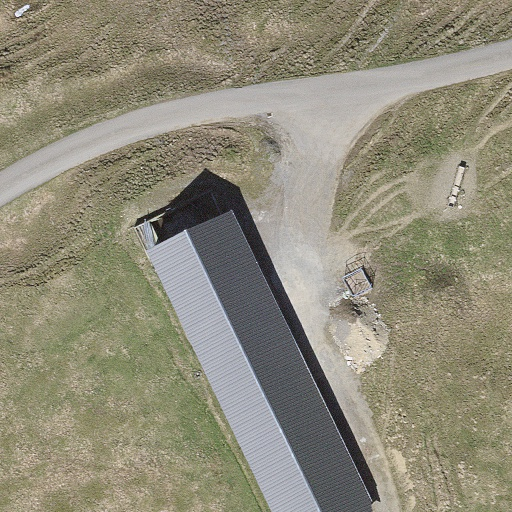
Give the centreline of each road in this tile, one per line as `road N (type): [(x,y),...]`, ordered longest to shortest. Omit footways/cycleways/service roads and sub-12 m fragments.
road 1 (track): [(0,192),(99,138),(167,117),(511,57)]
road 2 (track): [(333,90),(302,273)]
